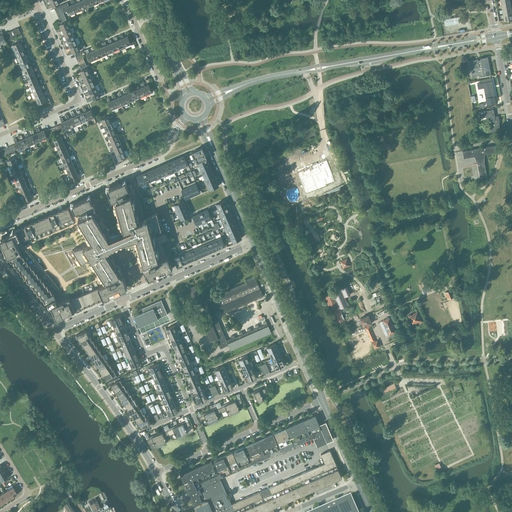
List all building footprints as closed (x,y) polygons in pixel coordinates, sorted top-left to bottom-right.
[(51,0),(50,1),(51,4),(48,6),(49,8),(54,6),(60,3),(58,0),(51,0)] [(73,4),(76,12),(82,10),(78,2),(75,3),(73,0),(72,0),(71,1),(72,5),(73,4)] [(78,2),(82,10),(87,7),(84,0),(82,0),(80,1),(80,0),(77,0),(78,2)] [(65,3),(68,11),(70,15),(70,14),(76,12),(73,4),(72,5),(69,6),(67,2),(65,3)] [(501,5),(502,10),(511,8),(511,7),(511,5),(511,4),(511,2),(510,2),(511,3),(501,5)] [(502,10),(503,15),(511,13),(511,11),(511,10),(511,9),(511,7),(511,8),(502,10)] [(445,24),(464,22),(463,16),(445,18),(445,24)] [(59,32),(62,30),(70,27),(68,21),(67,21),(66,19),(60,21),(61,24),(60,24),(60,25),(61,28),(58,30),(59,32)] [(61,38),(65,36),(73,33),(70,27),(62,30),(64,34),(60,35),(61,38)] [(64,43),(67,42),(75,38),(73,33),(65,36),(66,40),(63,41),(64,43)] [(120,35),(121,39),(121,38),(125,46),(130,44),(131,44),(127,36),(124,38),(122,34),(120,35)] [(114,37),(116,41),(119,49),(125,46),(121,38),(121,39),(118,40),(116,36),(114,37)] [(66,49),(70,48),(70,47),(77,44),(75,38),(67,42),(69,45),(65,47),(66,49)] [(108,40),(110,44),(110,43),(113,51),(119,49),(116,41),(112,43),(111,39),(108,40)] [(13,45),(15,51),(23,48),(26,47),(25,44),(22,46),(20,42),(21,42),(20,41),(13,45)] [(102,42),(104,46),(108,54),(113,51),(110,43),(110,44),(106,45),(105,41),(102,42)] [(70,47),(70,48),(71,51),(68,53),(69,55),(74,52),(80,50),(77,44),(70,47)] [(97,45),(98,49),(98,48),(102,56),(108,54),(104,46),(101,48),(99,44),(97,45)] [(91,47),(93,51),(96,59),(102,56),(98,48),(98,49),(95,50),(93,46),(91,47)] [(15,51),(18,57),(26,53),(26,54),(29,53),(28,50),(25,52),(23,48),(15,51)] [(93,51),(89,52),(88,49),(85,50),(88,55),(90,61),(91,61),(96,59),(93,51)] [(18,57),(20,63),(28,59),(28,60),(32,58),(31,56),(27,58),(26,54),(26,53),(18,57)] [(472,71),(472,73),(472,72),(473,74),(478,73),(479,77),(491,75),(488,57),(480,58),(480,61),(478,61),(478,59),(468,61),(470,68),(471,68),(472,71)] [(20,70),(23,68),(31,65),(31,66),(34,64),(33,62),(30,63),(28,60),(28,59),(20,63),(18,64),(20,70)] [(23,68),(25,74),(33,71),(33,72),(37,70),(36,68),(32,69),(31,66),(31,65),(23,68)] [(79,79),(83,77),(90,74),(88,68),(87,68),(86,65),(80,68),(82,70),(80,71),(82,75),(78,76),(79,79)] [(25,74),(28,80),(36,77),(39,76),(38,74),(35,75),(33,72),(33,71),(25,74)] [(82,84),(85,83),(93,79),(90,74),(83,77),(84,80),(81,82),(82,84)] [(28,80),(31,86),(38,83),(39,83),(42,82),(41,80),(38,81),(36,77),(28,80)] [(84,90),(88,88),(95,85),(93,79),(85,83),(87,86),(83,88),(84,90)] [(496,103),(495,98),(493,86),(492,81),(477,84),(478,89),(484,88),(487,105),(496,103)] [(141,83),(142,87),(143,87),(146,94),(151,92),(152,92),(148,84),(145,86),(143,82),(141,83)] [(31,86),(33,92),(41,88),(41,89),(44,88),(43,85),(40,87),(39,83),(38,83),(31,86)] [(87,96),(90,94),(98,91),(95,85),(88,88),(89,92),(86,93),(87,96)] [(135,86),(137,89),(140,97),(146,94),(143,87),(142,87),(139,88),(137,85),(135,86)] [(129,88),(131,92),(134,99),(140,97),(137,89),(133,91),(132,87),(129,88)] [(33,92),(36,98),(43,94),(44,95),(47,94),(46,91),(43,93),(41,89),(41,88),(33,92)] [(124,91),(125,94),(129,102),(134,99),(131,92),(127,93),(126,90),(124,91)] [(90,94),(92,98),(88,99),(89,102),(95,99),(100,97),(100,96),(98,91),(90,94)] [(118,93),(119,97),(120,97),(123,104),(129,102),(125,94),(122,96),(120,92),(118,93)] [(41,102),(44,101),(46,100),(46,101),(47,101),(49,99),(48,97),(45,99),(44,95),(43,94),(36,98),(38,103),(38,104),(39,104),(41,102)] [(112,96),(114,99),(117,107),(123,104),(120,97),(119,97),(116,98),(114,95),(112,96)] [(114,99),(110,101),(109,97),(106,98),(109,104),(111,110),(112,109),(117,107),(114,99)] [(83,108),(84,112),(88,120),(93,117),(94,117),(90,109),(90,110),(87,111),(85,107),(83,108)] [(498,116),(495,116),(493,109),(482,111),(481,111),(481,112),(479,112),(480,118),(486,117),(487,120),(488,120),(490,132),(500,130),(499,127),(500,127),(499,125),(499,122),(498,116)] [(77,111),(79,115),(82,122),(88,120),(84,112),(81,114),(79,110),(77,111)] [(71,113),(73,117),(76,125),(82,122),(79,115),(75,116),(74,112),(71,113)] [(65,116),(67,120),(71,127),(76,125),(73,117),(69,119),(68,115),(65,116)] [(102,122),(104,125),(111,122),(109,116),(103,119),(103,118),(97,121),(98,123),(102,122)] [(67,120),(64,121),(62,117),(60,118),(62,124),(65,130),(71,127),(67,120)] [(105,127),(106,131),(114,128),(111,122),(104,125),(100,127),(101,129),(105,127)] [(107,133),(109,136),(109,137),(116,133),(118,132),(116,127),(114,128),(106,131),(102,132),(103,135),(107,133)] [(36,129),(38,132),(41,140),(47,138),(47,137),(50,136),(47,130),(44,131),(44,130),(43,130),(40,131),(38,128),(36,129)] [(30,131),(32,135),(36,142),(41,140),(38,132),(34,134),(33,130),(30,131)] [(25,134),(26,137),(30,145),(36,142),(32,135),(29,136),(27,133),(25,134)] [(110,139),(111,142),(119,139),(116,133),(109,137),(109,136),(105,138),(106,140),(110,139)] [(19,136),(21,140),(24,147),(30,145),(26,137),(23,139),(21,135),(19,136)] [(54,140),(56,146),(64,143),(64,142),(62,139),(66,137),(65,135),(59,137),(59,138),(54,140)] [(21,140),(17,141),(16,138),(13,139),(16,144),(18,150),(19,150),(24,147),(21,140)] [(112,144),(114,148),(121,145),(119,139),(111,142),(107,144),(108,146),(112,144)] [(56,146),(59,152),(66,148),(65,145),(68,143),(67,141),(64,142),(64,143),(56,146)] [(115,150),(116,154),(124,151),(121,145),(114,148),(110,149),(111,152),(115,150)] [(495,152),(494,145),(462,151),(464,158),(474,156),(477,164),(480,177),(487,176),(484,162),(485,154),(495,152)] [(59,152),(61,157),(69,154),(67,150),(71,149),(70,146),(66,148),(59,152)] [(201,149),(191,153),(194,158),(195,157),(204,153),(201,149)] [(127,158),(126,156),(124,151),(116,154),(112,155),(113,158),(117,156),(119,159),(118,159),(119,160),(123,158),(124,160),(127,158)] [(61,157),(64,163),(71,160),(70,156),(73,155),(72,152),(69,154),(61,157)] [(204,153),(195,157),(197,162),(206,158),(204,153)] [(7,161),(10,166),(17,163),(16,159),(19,158),(18,155),(13,158),(7,160),(7,161)] [(184,156),(179,158),(183,167),(187,165),(184,156)] [(64,163),(66,169),(74,166),(74,165),(72,162),(76,160),(75,158),(71,160),(64,163)] [(179,158),(174,160),(178,169),(183,167),(179,158)] [(206,158),(197,162),(199,166),(199,167),(208,163),(206,158)] [(174,160),(169,163),(173,171),(178,169),(174,160)] [(10,166),(12,172),(20,169),(20,168),(18,165),(22,163),(21,161),(17,163),(10,166)] [(317,163),(296,170),(305,194),(325,187),(325,185),(334,182),(327,164),(327,163),(326,162),(325,162),(317,165),(317,163)] [(169,163),(165,165),(169,173),(173,171),(169,163)] [(208,163),(199,167),(201,171),(210,167),(208,163)] [(66,169),(69,175),(76,171),(75,168),(78,166),(77,164),(74,165),(74,166),(66,169)] [(160,167),(164,175),(169,173),(165,165),(160,167)] [(12,172),(15,178),(22,174),(21,171),(24,169),(23,167),(20,168),(20,169),(12,172)] [(160,167),(155,169),(159,177),(164,175),(160,167)] [(210,167),(201,171),(203,176),(212,172),(210,167)] [(76,171),(69,175),(71,180),(79,177),(77,173),(81,172),(80,169),(76,171)] [(155,169),(151,171),(155,179),(159,177),(155,169)] [(151,171),(146,173),(150,181),(155,179),(151,171)] [(15,178),(17,183),(25,180),(23,176),(27,175),(26,172),(22,174),(15,178)] [(212,172),(203,176),(205,181),(214,177),(212,172)] [(146,173),(141,175),(145,183),(150,181),(146,173)] [(141,175),(136,177),(140,186),(145,183),(141,175)] [(214,177),(205,181),(207,185),(216,181),(214,177)] [(17,183),(20,189),(27,186),(26,182),(29,181),(28,178),(25,180),(17,183)] [(207,185),(205,186),(207,191),(218,186),(216,181),(207,185)] [(44,217),(44,218),(39,218),(40,219),(34,220),(35,222),(30,222),(30,224),(25,224),(26,226),(20,226),(21,228),(20,228),(16,228),(16,230),(13,231),(14,232),(14,233),(12,234),(11,233),(5,236),(1,238),(2,239),(2,238),(2,240),(1,240),(1,241),(3,245),(2,245),(6,251),(7,251),(8,253),(7,253),(8,257),(9,257),(11,261),(13,261),(15,265),(16,265),(18,270),(19,269),(21,274),(23,273),(25,278),(26,277),(28,282),(30,281),(32,286),(33,285),(35,290),(36,290),(38,294),(40,294),(42,298),(43,298),(45,302),(48,301),(49,304),(51,303),(52,305),(51,306),(51,307),(51,306),(54,312),(55,312),(56,316),(57,315),(58,315),(59,316),(63,314),(63,315),(69,312),(69,310),(71,309),(72,311),(75,309),(75,310),(79,307),(80,308),(84,305),(85,306),(89,303),(89,304),(93,301),(94,302),(98,299),(99,300),(103,297),(103,298),(110,295),(113,294),(112,292),(114,291),(115,293),(122,290),(121,290),(125,288),(124,287),(126,286),(125,282),(123,275),(122,276),(121,274),(122,273),(107,250),(113,246),(114,245),(117,243),(119,248),(135,247),(135,246),(137,246),(142,265),(143,264),(144,266),(143,267),(146,273),(148,277),(148,276),(150,276),(150,277),(151,277),(152,277),(154,276),(155,276),(161,273),(160,271),(162,270),(163,272),(166,271),(172,268),(167,256),(160,256),(158,257),(151,231),(161,228),(157,211),(157,212),(148,217),(141,220),(141,219),(138,220),(133,202),(136,201),(129,185),(127,185),(126,182),(124,183),(123,182),(120,183),(119,184),(113,186),(109,188),(110,189),(108,190),(110,194),(108,194),(111,201),(122,196),(123,198),(114,202),(123,232),(109,234),(94,210),(86,214),(85,212),(96,207),(93,201),(92,202),(90,198),(88,198),(88,197),(84,199),(84,198),(78,202),(77,202),(74,203),(74,205),(72,206),(74,209),(70,210),(68,207),(62,208),(63,208),(63,209),(58,210),(58,211),(53,212),(54,213),(48,214),(49,215),(44,216),(44,217)] [(195,183),(191,185),(194,194),(199,192),(195,183)] [(20,189),(22,195),(30,191),(28,188),(32,186),(31,184),(27,186),(20,189)] [(191,185),(186,187),(190,196),(194,194),(191,185)] [(186,187),(181,190),(185,198),(190,196),(186,187)] [(30,191),(22,195),(25,200),(24,200),(25,201),(32,197),(31,194),(34,192),(33,190),(30,191)] [(183,201),(173,206),(175,211),(176,210),(185,206),(183,201)] [(225,201),(216,205),(218,210),(227,206),(225,201)] [(178,215),(187,211),(185,206),(176,210),(178,215)] [(218,210),(220,214),(229,210),(227,206),(218,210)] [(220,214),(222,219),(231,215),(229,210),(220,214)] [(179,220),(189,216),(187,211),(178,215),(177,215),(179,220)] [(211,220),(207,211),(203,213),(206,222),(211,220)] [(206,222),(203,213),(198,215),(202,224),(206,222)] [(202,224),(198,215),(193,217),(198,227),(202,225),(202,224)] [(222,219),(224,224),(233,220),(231,215),(222,219)] [(226,228),(235,224),(233,220),(224,224),(226,228)] [(228,233),(237,229),(235,224),(226,228),(228,233)] [(230,238),(239,234),(237,229),(228,233),(230,238)] [(231,243),(241,239),(239,234),(230,238),(229,238),(231,243)] [(221,239),(216,241),(220,249),(225,247),(221,239)] [(216,241),(212,243),(216,251),(220,249),(216,241)] [(212,243),(207,245),(211,253),(216,251),(212,243)] [(207,245),(203,247),(206,255),(211,253),(207,245)] [(203,247),(198,249),(202,257),(206,255),(203,247)] [(198,249),(193,251),(197,260),(202,257),(198,249)] [(193,251),(189,253),(192,262),(197,260),(193,251)] [(189,253),(184,255),(188,264),(192,262),(189,253)] [(178,255),(173,257),(178,268),(183,266),(179,257),(178,255)] [(184,255),(179,257),(183,266),(188,264),(184,255)] [(340,261),(341,264),(342,264),(343,265),(342,266),(343,269),(350,266),(349,263),(348,263),(347,262),(348,261),(347,258),(340,261)] [(218,319),(215,312),(215,311),(220,309),(222,314),(223,314),(222,313),(230,310),(231,310),(238,306),(239,307),(239,306),(246,303),(247,303),(254,299),(255,300),(255,299),(263,296),(258,284),(254,276),(246,279),(247,282),(215,296),(204,300),(202,295),(205,294),(203,291),(201,292),(198,287),(201,286),(200,283),(188,288),(188,289),(189,288),(192,296),(191,296),(192,297),(192,296),(196,304),(195,304),(195,305),(202,302),(204,306),(203,306),(210,323),(203,326),(207,334),(206,334),(207,334),(210,342),(218,339),(221,347),(228,344),(231,350),(239,346),(239,347),(239,346),(247,343),(255,339),(255,340),(255,339),(263,336),(271,332),(271,333),(266,321),(263,322),(264,325),(259,327),(258,324),(255,325),(256,328),(251,330),(250,328),(247,329),(248,332),(243,334),(242,331),(239,332),(240,335),(235,338),(234,335),(231,336),(232,339),(227,341),(221,327),(218,320),(218,319)] [(341,289),(324,296),(336,323),(345,320),(343,316),(336,300),(344,297),(341,289)] [(454,296),(451,289),(445,292),(448,299),(454,296)] [(139,314),(135,316),(135,315),(134,316),(139,327),(139,326),(144,325),(144,324),(148,322),(148,323),(149,323),(149,322),(153,320),(153,321),(153,320),(158,318),(158,319),(158,318),(167,314),(161,300),(142,308),(144,312),(139,314)] [(408,315),(412,325),(418,322),(419,324),(422,322),(417,311),(408,315)] [(360,325),(362,324),(363,326),(365,326),(372,323),(368,315),(360,318),(361,321),(358,322),(360,325)] [(111,326),(113,325),(122,321),(120,316),(118,317),(117,316),(114,317),(115,318),(109,321),(111,326)] [(389,335),(391,334),(392,336),(397,334),(396,331),(395,332),(391,321),(394,320),(393,318),(390,319),(389,318),(383,321),(389,335)] [(113,325),(116,330),(124,327),(122,321),(113,325)] [(166,329),(168,334),(177,330),(175,325),(166,329)] [(114,331),(116,337),(127,332),(124,327),(116,330),(114,331)] [(366,329),(372,342),(375,341),(369,327),(366,328),(366,329)] [(168,334),(171,339),(179,336),(177,330),(168,334)] [(79,340),(90,335),(89,336),(86,331),(77,334),(75,335),(77,338),(78,337),(79,340)] [(118,342),(120,341),(129,337),(127,332),(116,337),(118,342)] [(82,345),(93,340),(92,340),(90,335),(79,340),(80,343),(80,342),(81,342),(82,345)] [(173,344),(173,345),(182,341),(179,336),(171,339),(171,340),(173,344)] [(120,341),(123,346),(131,342),(129,337),(120,341)] [(86,349),(86,350),(97,345),(96,345),(95,345),(93,340),(82,345),(83,347),(84,347),(85,347),(86,349)] [(173,345),(175,350),(184,346),(182,341),(173,345)] [(123,346),(125,351),(134,348),(131,342),(123,346)] [(267,347),(269,353),(278,349),(275,343),(267,347)] [(89,354),(89,355),(100,350),(99,350),(97,345),(86,350),(87,352),(88,351),(89,354)] [(175,350),(177,355),(186,351),(184,346),(175,350)] [(125,351),(127,357),(136,353),(134,348),(125,351)] [(269,353),(271,358),(280,354),(278,349),(269,353)] [(92,359),(103,355),(103,354),(102,355),(100,350),(89,355),(90,357),(91,356),(92,359)] [(177,355),(180,360),(189,357),(186,351),(177,355)] [(127,357),(129,362),(138,358),(136,354),(136,353),(127,357)] [(271,358),(274,363),(282,359),(280,354),(271,358)] [(96,364),(107,359),(105,359),(103,355),(92,359),(94,362),(94,361),(95,361),(96,364)] [(239,359),(241,365),(250,361),(247,356),(239,359)] [(182,365),(182,366),(191,362),(189,357),(180,360),(180,361),(182,365)] [(138,358),(129,362),(132,367),(141,364),(138,358)] [(99,368),(99,369),(110,364),(109,364),(107,359),(96,364),(97,367),(97,366),(98,366),(99,368)] [(282,359),(274,363),(274,364),(276,369),(280,367),(280,368),(283,367),(283,366),(285,365),(282,360),(283,360),(282,359)] [(241,365),(243,370),(252,366),(250,361),(241,365)] [(149,367),(151,373),(160,369),(157,364),(155,365),(153,362),(146,366),(147,368),(149,367)] [(182,366),(184,371),(193,367),(191,362),(182,366)] [(102,373),(103,374),(113,369),(112,369),(110,364),(99,369),(100,371),(101,371),(102,371),(103,373),(102,373)] [(215,370),(217,375),(226,371),(224,366),(215,370)] [(243,370),(246,375),(254,372),(252,366),(243,370)] [(184,371),(187,376),(195,372),(193,367),(184,371)] [(113,369),(103,374),(104,376),(105,375),(106,379),(110,377),(111,379),(117,377),(113,369)] [(151,373),(153,378),(162,374),(160,370),(160,369),(151,373)] [(217,375),(220,380),(229,377),(226,371),(217,375)] [(187,376),(189,381),(198,378),(195,372),(187,376)] [(254,372),(246,375),(246,376),(248,381),(250,380),(250,381),(253,380),(253,379),(256,377),(254,372),(255,372),(254,372)] [(153,378),(155,383),(164,380),(162,374),(153,378)] [(113,389),(124,385),(124,384),(123,385),(120,377),(113,380),(114,382),(112,383),(110,384),(111,387),(112,386),(113,389)] [(220,380),(222,386),(231,382),(229,377),(220,380)] [(191,386),(191,387),(200,383),(198,378),(189,381),(189,382),(191,386)] [(155,383),(158,389),(167,385),(164,380),(155,383)] [(231,382),(222,386),(225,391),(228,389),(229,390),(232,389),(231,388),(233,387),(231,382)] [(191,387),(193,392),(202,388),(200,383),(191,387)] [(383,388),(385,393),(396,388),(394,383),(383,388)] [(116,394),(117,394),(127,389),(126,389),(124,385),(113,389),(114,392),(115,392),(115,391),(116,391),(117,394),(116,394)] [(158,389),(160,394),(169,390),(167,385),(158,389)] [(193,392),(196,397),(205,393),(202,388),(193,392)] [(256,398),(258,403),(262,401),(261,401),(264,400),(262,396),(262,395),(267,393),(265,388),(262,389),(262,388),(256,391),(257,391),(254,392),(250,393),(253,400),(256,398)] [(120,399),(131,394),(130,394),(127,389),(117,394),(118,396),(119,396),(120,398),(120,399)] [(160,394),(162,399),(171,395),(169,391),(169,390),(160,394)] [(205,393),(196,397),(196,398),(196,397),(198,402),(200,402),(201,403),(203,401),(203,400),(207,399),(205,394),(205,393)] [(123,403),(123,404),(134,399),(133,399),(131,394),(120,399),(121,401),(122,401),(123,403)] [(162,399),(165,404),(173,400),(171,395),(162,399)] [(127,408),(138,404),(138,403),(136,404),(134,399),(123,404),(125,406),(126,405),(127,408)] [(230,402),(235,413),(238,412),(238,411),(240,410),(238,406),(239,406),(238,405),(243,403),(241,399),(238,400),(238,399),(233,401),(230,403),(230,402)] [(165,404),(167,409),(176,406),(173,400),(165,404)] [(222,407),(220,408),(222,413),(226,411),(227,411),(229,415),(231,414),(231,415),(235,413),(230,402),(230,403),(227,404),(227,403),(222,406),(222,407)] [(130,413),(141,408),(140,409),(138,404),(127,408),(128,411),(129,410),(130,413)] [(176,406),(167,409),(167,410),(169,415),(173,413),(174,414),(177,413),(176,412),(178,411),(176,406)] [(133,417),(134,418),(144,413),(143,413),(141,408),(130,413),(131,416),(132,415),(131,415),(132,415),(134,417),(133,417)] [(209,412),(214,422),(217,421),(217,420),(219,419),(217,416),(218,415),(217,415),(222,413),(220,408),(217,409),(217,408),(212,410),(212,411),(209,412)] [(214,422),(209,412),(206,413),(206,412),(201,415),(201,416),(199,417),(201,422),(205,420),(206,420),(208,424),(210,423),(210,424),(214,422)] [(137,422),(137,423),(148,418),(147,418),(144,413),(134,418),(135,420),(136,420),(137,422)] [(315,415),(302,421),(309,439),(314,437),(318,447),(327,443),(315,415)] [(148,418),(137,423),(138,425),(139,424),(141,428),(150,423),(148,418)] [(178,425),(182,436),(186,434),(185,434),(187,433),(186,429),(186,428),(191,426),(189,421),(186,422),(186,421),(180,424),(181,424),(178,425)] [(289,427),(286,428),(293,446),(309,439),(302,421),(289,427)] [(170,429),(168,430),(170,435),(174,433),(175,434),(177,438),(179,437),(182,436),(178,425),(175,427),(175,426),(169,428),(170,429)] [(286,428),(273,433),(280,452),(293,446),(286,428)] [(157,434),(161,445),(165,444),(164,443),(167,442),(165,438),(165,437),(170,435),(168,430),(165,432),(165,430),(159,433),(160,433),(157,434)] [(273,433),(263,437),(271,456),(280,452),(273,433)] [(161,445),(157,434),(157,435),(154,436),(154,435),(149,437),(149,439),(146,440),(149,444),(153,442),(154,443),(156,447),(158,446),(161,445)] [(263,437),(254,441),(262,460),(271,456),(263,437)] [(246,447),(244,447),(251,465),(262,460),(254,441),(245,445),(246,447)] [(234,450),(232,451),(240,470),(251,465),(244,447),(243,446),(234,450)] [(325,463),(306,471),(314,490),(342,477),(330,450),(321,454),(325,463)] [(232,451),(223,455),(231,473),(240,470),(232,451)] [(214,459),(214,460),(222,477),(231,473),(223,455),(214,459)] [(180,474),(194,505),(205,500),(201,491),(209,488),(208,485),(221,480),(220,478),(222,477),(214,460),(211,461),(211,460),(180,474)] [(306,471),(297,475),(305,494),(311,491),(314,490),(306,471)] [(297,475),(288,479),(295,498),(299,496),(305,494),(297,475)] [(288,479),(269,487),(277,506),(280,504),(292,499),(295,498),(288,479)] [(13,487),(8,489),(13,496),(17,493),(13,487)] [(269,487),(260,492),(268,510),(274,507),(277,506),(269,487)] [(8,489),(4,492),(9,499),(13,496),(8,489)] [(205,500),(194,505),(196,511),(235,511),(232,504),(231,504),(226,491),(205,500)] [(4,492),(0,495),(4,501),(9,499),(4,492)] [(260,492),(250,496),(257,511),(262,511),(268,510),(260,492)] [(257,511),(250,496),(232,504),(235,511),(257,511)] [(356,511),(351,497),(316,511),(356,511)] [(88,510),(90,509),(100,504),(97,499),(87,504),(89,507),(87,508),(88,510)]
